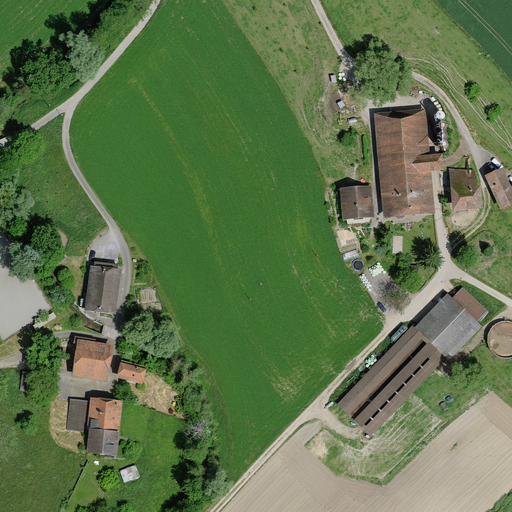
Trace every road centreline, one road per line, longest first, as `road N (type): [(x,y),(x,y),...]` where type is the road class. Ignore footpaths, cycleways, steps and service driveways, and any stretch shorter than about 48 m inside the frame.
road 1 (track): [(214,511),(443,275),(456,272),(511,304)]
road 2 (track): [(71,100),(71,166),(114,231),(126,274),(104,392)]
road 3 (track): [(316,0),(352,65),(431,83),(471,157)]
road 4 (track): [(352,65),(368,104),(377,218)]
road 5 (track): [(450,272),(451,248),(487,208),(471,157)]
road 6 (track): [(71,100),(156,0)]
